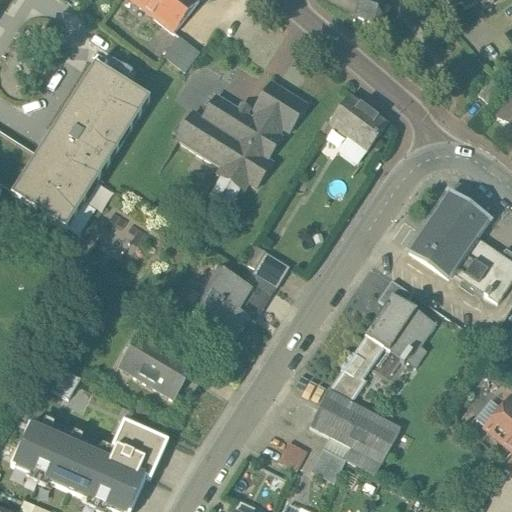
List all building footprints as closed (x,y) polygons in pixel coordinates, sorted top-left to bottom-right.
[(0,19),(11,0),(0,0),(0,182),(79,232),(161,101),(99,62),(43,152),(0,125),(0,19)] [(199,3),(195,0),(125,0),(173,37),(199,3)] [(360,0),(354,18),(354,17),(353,19),(354,20),(352,23),(354,24),(355,20),(363,23),(362,27),(364,27),(365,24),(373,26),(373,30),(375,30),(374,26),(382,22),(385,25),(386,23),(383,21),(386,13),(390,12),(390,10),(386,11),(382,3),(384,1),(383,0),(382,0),(380,2),(374,0),(360,0)] [(445,0),(449,10),(461,5),(463,11),(479,4),(482,9),(502,0),(445,0)] [(199,56),(178,40),(163,59),(184,75),(199,56)] [(503,89),(493,80),(477,98),(487,106),(503,89)] [(238,113),(216,99),(202,121),(193,115),(176,142),(221,170),(217,176),(244,193),(248,187),(254,191),(271,165),(267,163),(282,140),(279,138),(282,133),(288,137),(306,108),(271,86),(253,114),(255,116),(251,121),(245,118),(247,115),(239,110),(238,113)] [(386,128),(350,100),(330,127),(345,138),(342,142),(354,151),(357,147),(367,154),(386,128)] [(511,101),(496,120),(511,133),(511,101)] [(487,225),(447,198),(408,255),(448,282),(457,269),(475,241),(487,225)] [(511,284),(511,266),(475,241),(457,269),(466,276),(461,283),(497,307),(511,284)] [(288,270),(265,255),(251,277),(257,281),(275,292),(288,270)] [(251,291),(217,271),(194,308),(211,318),(198,339),(227,356),(248,321),(249,320),(238,313),(252,292),(251,291)] [(275,292),(257,281),(251,291),(252,292),(238,313),(249,320),(248,321),(255,325),(275,292)] [(412,298),(391,284),(378,304),(385,308),(391,299),(405,308),(412,298)] [(405,308),(391,299),(385,308),(365,338),(367,340),(383,351),(401,363),(400,364),(403,366),(404,364),(415,371),(426,355),(420,351),(435,328),(405,308)] [(167,355),(137,337),(120,366),(133,374),(131,379),(173,405),(183,388),(178,385),(191,363),(170,350),(167,355)] [(355,358),(351,356),(340,372),(345,375),(332,396),(350,405),(364,385),(358,381),(367,369),(369,370),(383,351),(367,340),(355,358)] [(80,382),(63,372),(50,392),(68,403),(80,382)] [(332,396),(328,393),(308,430),(328,441),(322,452),(345,465),(345,464),(374,480),(400,432),(350,405),(332,396)] [(511,403),(510,402),(500,412),(485,431),(511,453),(511,403)] [(492,405),(476,423),(485,431),(500,412),(492,405)] [(168,444),(123,424),(111,451),(115,453),(116,451),(145,464),(137,482),(141,483),(127,511),(116,511),(107,508),(111,498),(99,493),(95,502),(46,480),(50,471),(39,466),(34,475),(16,467),(30,434),(45,440),(108,469),(110,464),(29,427),(10,469),(105,511),(132,511),(146,482),(150,484),(168,444)] [(108,469),(45,440),(30,434),(16,467),(34,475),(39,466),(50,471),(46,480),(95,502),(99,493),(111,498),(107,508),(116,511),(127,511),(141,483),(137,482),(108,469)] [(306,455),(288,446),(278,466),(295,475),(306,455)] [(145,464),(116,451),(110,464),(108,469),(137,482),(145,464)] [(345,465),(322,452),(310,475),(334,488),(345,465)]
